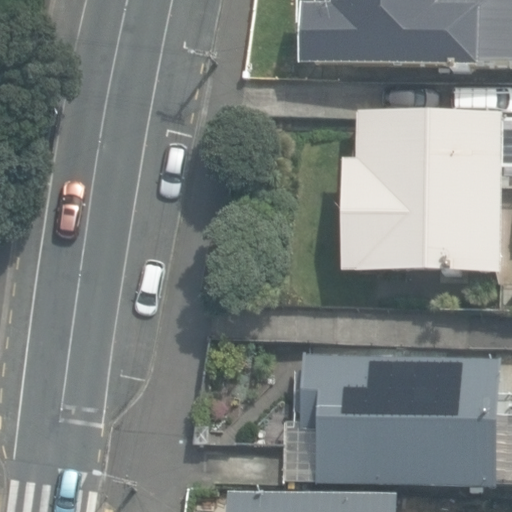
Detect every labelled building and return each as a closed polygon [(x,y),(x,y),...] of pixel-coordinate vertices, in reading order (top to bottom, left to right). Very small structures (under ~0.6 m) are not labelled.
[(306,69),(511,69),(511,0),(320,0),(320,7),(306,7),(306,69)] [(362,275),(504,277),(505,161),(511,161),(511,120),(506,121),(506,116),(363,114),(362,163),(349,162),(347,275),(362,275)] [(322,486),(503,493),(508,364),(311,357),(310,357),(310,373),(308,415),(308,425),(305,425),(293,424),(291,483),(322,484),(322,486)] [(212,487),(290,489),(291,446),(214,443),(212,487)] [(232,511),(405,511),(406,500),(234,494),(232,511)]
